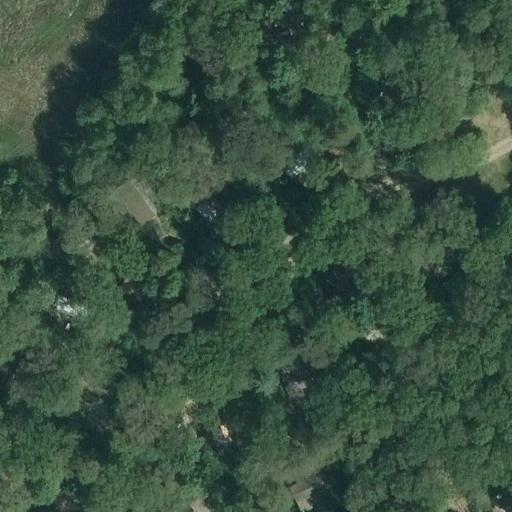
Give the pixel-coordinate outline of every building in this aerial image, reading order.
[(507,76),(490,48),(477,56),(495,84),(507,76)] [(381,97),(373,104),(379,111),(387,104),(381,97)] [(397,137),(432,129),(430,117),(394,125),(397,137)] [(286,163),(296,175),(324,152),(314,140),(286,163)] [(341,140),(330,150),(338,159),(349,149),(341,140)] [(199,203),(221,231),(231,224),(209,196),(199,203)] [(89,214),(57,238),(66,250),(98,225),(89,214)] [(333,290),(343,297),(363,267),(345,255),(328,280),(336,286),(333,290)] [(421,273),(411,275),(413,284),(422,283),(421,273)] [(61,291),(56,305),(88,316),(92,302),(61,291)] [(338,296),(328,299),(333,314),(343,311),(338,296)] [(365,325),(364,337),(396,338),(396,327),(365,325)] [(321,382),(315,363),(283,373),(289,391),(321,382)] [(199,417),(214,453),(237,444),(223,407),(199,417)] [(290,484),(298,499),(330,483),(314,451),(299,458),(308,475),(290,484)] [(343,465),(334,469),(339,479),(348,474),(343,465)] [(175,471),(169,475),(176,486),(182,482),(175,471)] [(511,511),(511,478),(503,479),(507,511),(511,511)] [(69,485),(52,499),(62,511),(78,511),(75,508),(83,501),(69,485)]
